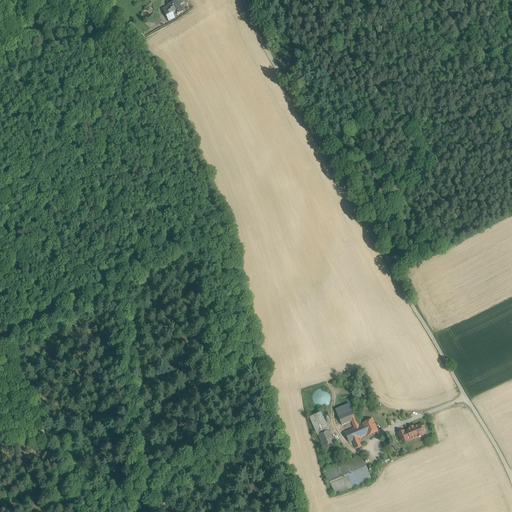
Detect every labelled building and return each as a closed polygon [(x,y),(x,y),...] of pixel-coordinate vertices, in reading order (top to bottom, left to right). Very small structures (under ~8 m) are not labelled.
[(177,0),(167,5),(168,5),(170,9),(173,16),(182,11),(182,10),(182,11),(177,1),(177,0)] [(170,9),(164,12),(168,19),(173,16),(170,9)] [(140,33),(132,22),(129,24),(138,35),(140,33)] [(330,401),(331,398),(330,395),(328,392),(325,390),(321,389),(318,390),(315,392),(313,395),(312,398),(313,402),(315,405),(318,407),(322,407),(325,406),(328,404),(330,401)] [(349,404),(335,410),(341,426),(351,422),(355,420),(349,404)] [(335,446),(321,412),(309,417),(323,451),(335,446)] [(367,436),(378,432),(373,419),(362,424),(362,425),(366,434),(367,436)] [(414,426),(410,428),(410,429),(407,430),(408,431),(405,432),(408,439),(411,438),(411,440),(423,435),(422,430),(425,429),(423,424),(414,427),(414,426)] [(345,432),(348,441),(353,439),(359,437),(366,434),(362,425),(358,427),(354,429),(345,432)] [(405,431),(399,433),(402,442),(408,439),(405,432),(405,431)] [(359,437),(353,439),(357,449),(363,446),(359,437)] [(362,456),(325,471),(335,494),(371,479),(362,456)]
